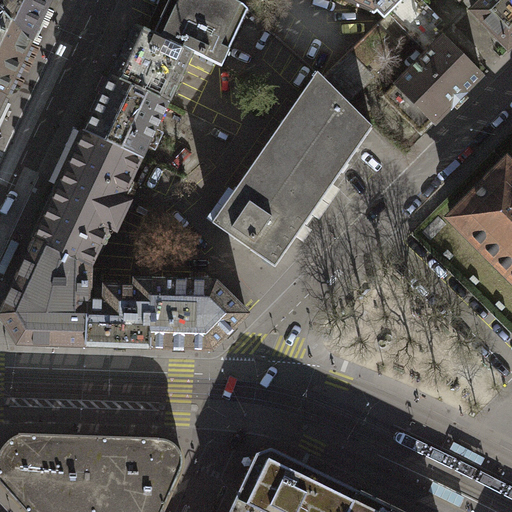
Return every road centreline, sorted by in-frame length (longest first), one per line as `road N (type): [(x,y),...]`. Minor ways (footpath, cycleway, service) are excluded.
road 1 (residential): [(253,370),(282,321),(511,88)]
road 2 (tertiary): [(511,462),(336,381),(253,370)]
road 3 (tertiary): [(253,370),(0,362)]
road 4 (tertiary): [(231,421),(310,444),(445,511)]
road 5 (tertiary): [(0,413),(231,421)]
road 6 (tertiary): [(0,199),(98,0)]
